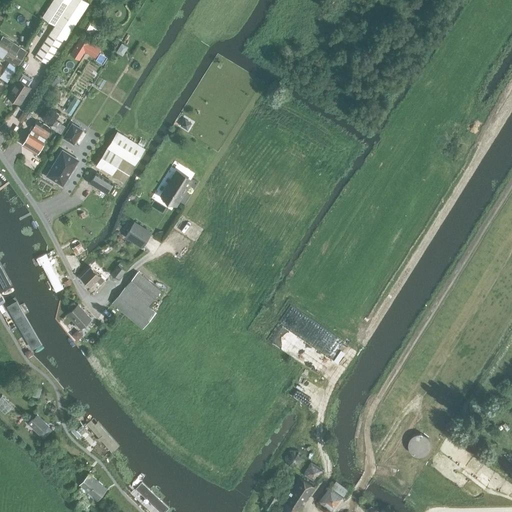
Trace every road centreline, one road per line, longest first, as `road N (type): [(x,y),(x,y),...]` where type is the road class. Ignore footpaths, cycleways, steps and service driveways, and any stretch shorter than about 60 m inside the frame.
road 1 (track): [(368,474),(373,406),(511,181)]
road 2 (residential): [(82,295),(0,158)]
